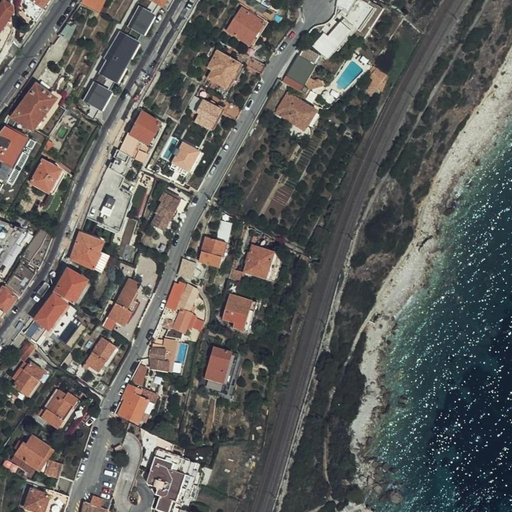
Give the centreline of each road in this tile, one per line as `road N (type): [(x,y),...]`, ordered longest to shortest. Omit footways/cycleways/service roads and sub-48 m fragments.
road 1 (residential): [(323,0),(283,51),(200,198),(116,382),(71,511)]
road 2 (primary): [(182,0),(111,128),(54,260),(0,338)]
